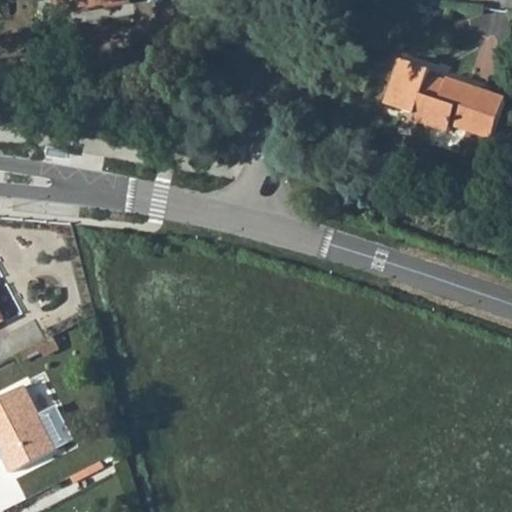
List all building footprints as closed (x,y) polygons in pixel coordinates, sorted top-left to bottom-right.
[(51,0),(54,13),(81,9),(81,4),(101,0),(51,0)] [(130,0),(101,0),(81,4),(81,9),(130,0)] [(491,138),(505,95),(448,76),(447,79),(446,84),(429,78),(430,73),(431,70),(401,60),(387,102),(417,113),(414,121),(450,134),(452,125),(491,138)] [(446,84),(447,79),(430,73),(429,78),(446,84)] [(0,437),(9,455),(3,458),(11,473),(58,449),(26,384),(0,397),(0,437)] [(100,468),(97,461),(66,476),(69,484),(100,468)]
